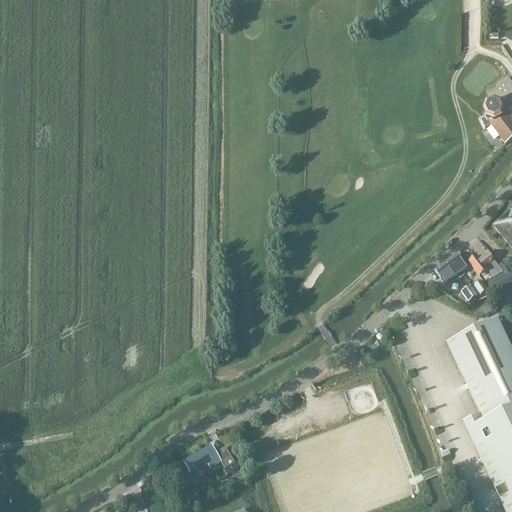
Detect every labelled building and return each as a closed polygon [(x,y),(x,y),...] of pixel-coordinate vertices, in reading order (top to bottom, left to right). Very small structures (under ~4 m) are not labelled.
[(511,84),(508,79),(496,85),(498,89),(487,94),(491,104),(487,106),(484,114),(487,119),(482,122),(485,129),(491,127),(498,137),(505,146),(511,141),(511,84)] [(349,185),(353,189),(363,180),(359,176),(349,185)] [(511,210),(493,226),(511,249),(511,210)] [(479,278),(488,271),(494,279),(503,273),(495,263),(487,252),(479,258),(477,256),(468,263),(479,278)] [(467,269),(463,265),(456,255),(448,262),(454,270),(450,274),(453,277),(454,276),(456,277),(467,269)] [(447,284),(456,277),(454,276),(453,277),(450,274),(454,270),(448,262),(435,272),(441,280),(443,279),(447,284)] [(511,270),(511,271),(504,263),(498,267),(503,273),(505,275),(487,284),(496,299),(497,301),(511,292),(511,270)] [(480,297),(488,291),(482,282),(474,288),(480,297)] [(468,304),(478,297),(471,287),(461,294),(468,304)] [(476,321),(497,311),(492,301),(471,311),(476,321)] [(511,511),(511,350),(497,319),(447,343),(482,419),(474,423),(476,427),(467,431),(504,511),(511,511)] [(224,449),(215,454),(211,447),(183,464),(190,475),(217,459),(224,470),(223,470),(226,477),(236,471),(233,465),(234,464),(224,449)] [(438,452),(440,458),(449,455),(446,449),(438,452)]
